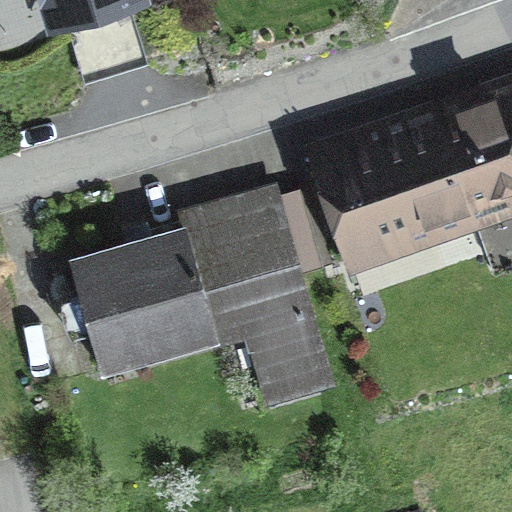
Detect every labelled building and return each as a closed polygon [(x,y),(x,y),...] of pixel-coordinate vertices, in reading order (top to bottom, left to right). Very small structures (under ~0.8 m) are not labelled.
[(124,0),(46,0),(54,22),(124,0)] [(511,89),(438,116),(468,205),(511,189),(511,89)] [(468,205),(438,116),(330,154),(361,243),(468,205)] [(268,315),(302,305),(271,194),(237,204),(268,315)] [(187,229),(216,330),(254,319),(273,386),(321,372),(302,305),(268,315),(237,204),(184,219),(187,229)] [(216,330),(187,229),(72,261),(101,362),(216,330)]
